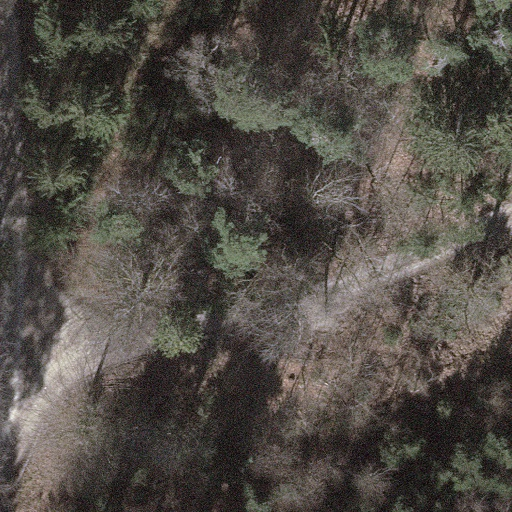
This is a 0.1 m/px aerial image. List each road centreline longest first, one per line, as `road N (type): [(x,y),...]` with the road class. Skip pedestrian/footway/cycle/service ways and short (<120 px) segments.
road 1 (track): [(10,358),(313,304),(511,212)]
road 2 (track): [(0,0),(10,358)]
